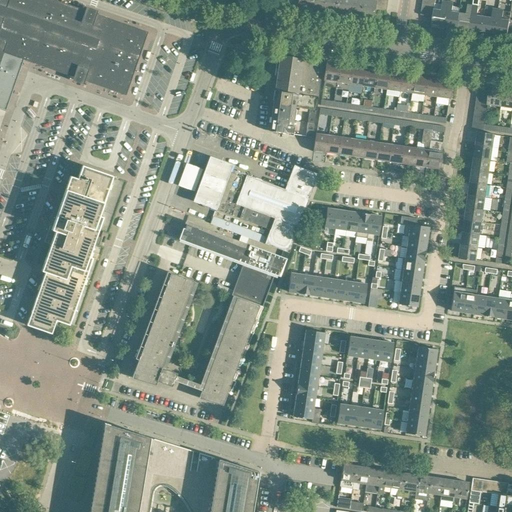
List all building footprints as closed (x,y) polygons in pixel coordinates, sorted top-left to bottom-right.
[(0,0),(0,108),(5,111),(6,111),(23,62),(24,60),(74,78),(74,80),(78,81),(83,83),(83,81),(126,95),(148,32),(95,14),(96,12),(91,11),(87,9),(86,11),(66,4),(54,0),(0,0)] [(298,0),(297,7),(310,9),(310,0),(298,0)] [(310,0),(310,9),(322,10),(323,0),(310,0)] [(335,12),(336,0),(323,0),(322,10),(335,12)] [(336,0),(335,12),(347,14),(349,0),(336,0)] [(349,0),(347,14),(360,16),(361,0),(349,0)] [(361,0),(360,16),(373,18),(374,10),(375,4),(376,4),(376,0),(375,0),(361,0)] [(473,0),(473,5),(469,32),(474,33),(474,30),(482,31),(484,16),(477,15),(479,6),(479,0),(473,0)] [(432,24),(432,27),(439,28),(444,28),(448,1),(442,1),(441,10),(434,9),(433,11),(433,17),(432,24)] [(449,27),(457,28),(459,13),(452,12),(453,2),(448,1),(444,28),(449,29),(449,27)] [(464,31),(469,32),(473,5),(467,4),(466,14),(459,13),(457,28),(464,29),(464,31)] [(484,16),(482,31),(489,33),(488,35),(494,36),(498,9),(492,8),(492,9),(485,8),(484,16)] [(509,22),(510,17),(510,13),(503,12),(503,10),(498,9),(494,36),(499,37),(499,34),(507,35),(508,28),(509,22)] [(323,62),(285,56),(280,55),(275,91),(318,97),(323,62)] [(327,62),(326,62),(324,81),(325,81),(325,80),(336,81),(338,65),(327,64),(327,62)] [(335,86),(335,87),(348,89),(349,83),(351,67),(338,65),(336,81),(335,86)] [(361,85),(364,69),(351,67),(349,83),(361,85)] [(374,87),(376,71),(364,69),(361,85),(374,87)] [(386,89),(389,73),(376,71),(374,87),(386,89)] [(399,91),(401,75),(389,73),(386,89),(399,91)] [(412,93),(414,76),(401,75),(399,91),(412,93)] [(424,95),(427,78),(414,76),(412,93),(424,95)] [(439,80),(427,78),(424,95),(437,97),(439,80)] [(437,97),(448,98),(448,99),(449,99),(452,81),(451,80),(451,82),(439,80),(437,97)] [(500,106),(502,90),(491,88),(491,86),(490,86),(490,87),(489,94),(488,100),(487,105),(488,106),(488,104),(500,106)] [(511,107),(511,90),(502,90),(500,106),(511,107)] [(275,91),(273,104),(294,107),(309,109),(316,110),(318,97),(275,91)] [(273,104),(271,117),(292,120),(294,107),(273,104)] [(291,125),(292,120),(271,117),(269,130),(270,131),(293,135),(294,126),(291,125)] [(312,138),(314,124),(307,123),(305,137),(312,138)] [(433,125),(420,123),(419,129),(422,129),(421,142),(426,143),(425,150),(416,148),(414,165),(426,167),(430,141),(432,131),(433,125)] [(476,144),(493,146),(494,135),(495,136),(495,135),(477,132),(476,133),(478,133),(476,144)] [(314,150),(325,152),(328,135),(316,133),(313,152),(314,152),(314,150)] [(340,137),(328,135),(325,152),(338,154),(340,137)] [(338,154),(351,156),(353,139),(340,137),(338,154)] [(366,141),(353,139),(351,156),(363,158),(366,141)] [(363,158),(376,159),(378,143),(366,141),(363,158)] [(430,141),(426,167),(437,168),(438,169),(438,170),(439,170),(442,151),(441,151),(443,143),(430,141)] [(391,144),(378,143),(376,159),(388,161),(391,144)] [(388,161),(401,163),(404,146),(391,144),(388,161)] [(476,144),(474,157),(491,159),(493,146),(476,144)] [(416,148),(404,146),(401,163),(414,165),(416,148)] [(231,169),(231,168),(232,165),(226,163),(210,157),(193,201),(270,230),(265,244),(289,253),(318,174),(306,170),(304,169),(303,168),(294,165),(285,189),(231,169)] [(473,168),(472,169),(489,172),(489,168),(491,159),(474,157),(473,168)] [(203,167),(186,161),(178,183),(195,189),(203,167)] [(113,176),(91,168),(82,165),(81,168),(78,176),(77,179),(70,176),(67,184),(56,216),(52,227),(50,226),(44,242),(50,244),(43,266),(41,271),(45,272),(26,325),(51,334),(56,320),(69,325),(69,324),(67,323),(68,318),(71,319),(74,311),(71,310),(73,305),(76,306),(79,298),(76,297),(78,292),(80,292),(83,284),(80,283),(82,278),(85,279),(88,271),(85,270),(87,265),(89,266),(92,258),(86,256),(88,251),(90,251),(93,244),(90,242),(94,231),(97,232),(102,217),(96,215),(98,210),(101,211),(103,203),(101,202),(102,197),(105,197),(108,189),(105,188),(107,183),(110,184),(113,176)] [(472,169),(471,182),(487,184),(489,172),(472,169)] [(471,182),(469,195),(485,197),(487,184),(471,182)] [(469,195),(467,208),(483,210),(490,211),(492,198),(491,198),(485,197),(469,195)] [(327,208),(324,227),(335,229),(338,210),(327,208)] [(467,208),(465,220),(481,223),(483,210),(467,208)] [(338,210),(335,229),(346,230),(349,211),(338,210)] [(349,211),(346,230),(356,232),(359,213),(349,211)] [(356,232),(355,236),(367,238),(368,234),(370,215),(359,213),(356,232)] [(370,215),(368,234),(378,235),(381,216),(370,215)] [(401,216),(400,223),(405,224),(403,236),(408,236),(427,239),(429,227),(415,225),(416,218),(401,216)] [(465,220),(463,233),(480,235),(481,223),(465,220)] [(236,297),(263,307),(274,275),(280,277),(287,259),(281,257),(185,221),(184,224),(186,225),(185,229),(183,228),(179,240),(190,244),(243,263),(231,295),(236,297)] [(463,233),(461,246),(478,248),(480,235),(463,233)] [(408,236),(406,247),(425,250),(427,239),(408,236)] [(458,258),(477,260),(477,259),(476,259),(478,248),(461,246),(460,257),(458,257),(458,258)] [(406,247),(405,258),(424,261),(425,250),(406,247)] [(402,258),(401,270),(422,273),(424,261),(405,258),(402,258)] [(399,281),(401,282),(420,284),(422,273),(401,270),(399,281)] [(155,385),(157,381),(171,387),(176,373),(161,367),(193,281),(178,275),(170,273),(167,272),(135,359),(138,360),(132,378),(155,385)] [(291,273),(288,292),(299,293),(301,274),(291,273)] [(301,274),(299,293),(309,295),(312,276),(301,274)] [(312,276),(309,295),(320,297),(323,278),(312,276)] [(320,297),(331,298),(334,279),(323,278),(320,297)] [(334,279),(331,298),(342,300),(345,281),(334,279)] [(395,280),(393,292),(400,293),(419,296),(420,284),(401,282),(399,281),(395,280)] [(345,281),(342,300),(353,301),(356,282),(345,281)] [(356,282),(353,301),(364,303),(366,284),(356,282)] [(454,287),(450,310),(463,312),(465,293),(466,289),(454,287)] [(371,289),(370,297),(377,298),(380,298),(381,290),(371,289)] [(499,298),(496,317),(508,319),(511,300),(511,295),(511,292),(500,290),(499,298)] [(400,293),(398,304),(417,307),(419,296),(400,293)] [(465,293),(463,312),(474,314),(477,295),(465,293)] [(488,297),(477,295),(474,314),(485,316),(488,297)] [(230,394),(263,307),(236,297),(204,384),(199,398),(222,405),(227,393),(230,394)] [(496,317),(499,298),(488,297),(485,316),(496,317)] [(305,330),(304,341),(323,343),(325,333),(305,330)] [(349,336),(347,355),(357,357),(360,338),(349,336)] [(360,338),(357,357),(368,359),(371,340),(360,338)] [(371,340),(368,359),(379,360),(382,341),(371,340)] [(323,343),(304,341),(302,351),(321,354),(323,343)] [(382,341),(379,360),(390,362),(393,343),(382,341)] [(418,346),(416,357),(435,360),(437,349),(418,346)] [(302,351),(301,362),(320,365),(321,354),(302,351)] [(416,357),(415,368),(434,371),(435,360),(416,357)] [(320,365),(301,362),(299,373),(318,376),(320,365)] [(434,371),(415,368),(413,379),(432,382),(434,371)] [(299,373),(297,384),(316,387),(318,376),(299,373)] [(411,390),(430,393),(432,382),(413,379),(411,390)] [(297,384),(296,395),(315,398),(316,387),(297,384)] [(430,393),(411,390),(410,400),(429,403),(430,393)] [(294,406),(313,408),(315,398),(296,395),(294,406)] [(410,400),(408,411),(427,414),(429,403),(410,400)] [(339,404),(337,423),(347,424),(350,405),(339,404)] [(350,405),(347,424),(358,426),(361,407),(350,405)] [(294,406),(293,416),(312,419),(313,408),(294,406)] [(361,407),(358,426),(369,428),(372,409),(361,407)] [(372,409),(369,428),(380,429),(383,410),(372,409)] [(427,414),(408,411),(407,422),(426,425),(427,414)] [(149,511),(150,510),(152,494),(153,491),(155,488),(159,486),(162,485),(166,485),(169,487),(172,489),(175,492),(178,494),(181,497),(183,500),(185,503),(187,506),(189,509),(190,511),(251,511),(256,487),(258,472),(199,453),(198,456),(192,455),(193,451),(139,434),(130,432),(129,431),(121,429),(120,428),(111,426),(110,425),(109,425),(110,424),(103,422),(103,424),(102,429),(103,429),(103,430),(103,431),(101,440),(101,441),(100,450),(100,451),(98,460),(98,461),(97,470),(96,471),(95,480),(95,481),(93,490),(93,491),(92,499),(91,501),(90,509),(90,510),(89,511),(149,511)] [(407,422),(405,433),(424,436),(426,425),(407,422)] [(353,488),(356,466),(343,464),(340,486),(353,488)] [(356,466),(353,488),(353,489),(358,490),(359,483),(366,484),(368,468),(356,466)] [(365,491),(377,493),(378,486),(381,470),(368,468),(366,484),(365,491)] [(381,470),(378,486),(377,493),(383,494),(384,487),(391,488),(393,472),(381,470)] [(396,496),(402,497),(403,489),(406,473),(393,472),(391,488),(397,489),(396,496)] [(406,473),(403,489),(402,497),(408,498),(409,490),(416,491),(418,475),(406,473)] [(416,491),(415,499),(427,501),(428,493),(431,477),(418,475),(416,491)] [(443,479),(431,477),(428,493),(441,495),(443,479)] [(441,495),(440,500),(453,501),(456,481),(443,479),(441,495)] [(469,483),(456,481),(453,501),(452,504),(458,505),(459,498),(466,499),(469,483)] [(501,482),(499,494),(506,495),(508,484),(508,483),(501,482)] [(491,493),(489,505),(511,508),(511,484),(508,484),(506,495),(499,494),(497,494),(494,493),(491,493)] [(469,502),(473,503),(478,503),(480,491),(477,491),(470,490),(469,502)] [(350,509),(351,502),(351,499),(338,497),(336,507),(350,509)] [(363,503),(351,502),(350,509),(362,511),(363,503)]
